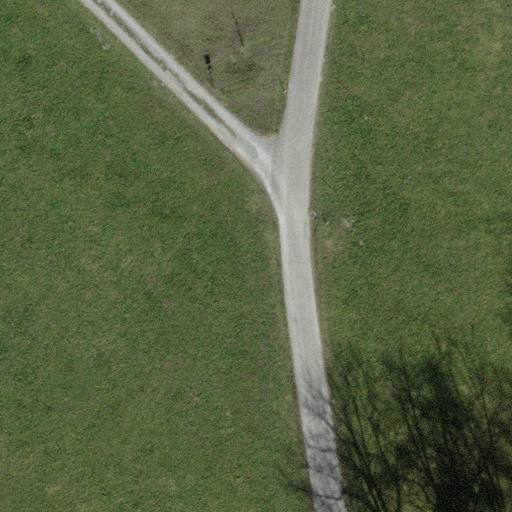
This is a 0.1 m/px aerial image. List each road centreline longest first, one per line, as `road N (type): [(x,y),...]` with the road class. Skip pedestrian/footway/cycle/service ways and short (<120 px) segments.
road 1 (unclassified): [(306,0),(279,179),(322,511)]
road 2 (track): [(90,0),(279,179)]
